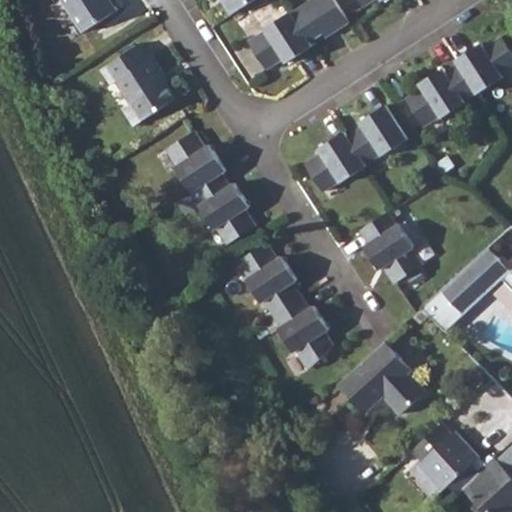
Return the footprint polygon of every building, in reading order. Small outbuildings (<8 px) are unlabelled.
[(63,0),(84,32),(118,10),(111,0),(63,0)] [(224,0),(233,14),(254,0),(224,0)] [(312,0),(293,13),(311,41),(325,33),(327,37),(351,21),(336,0),(312,0)] [(311,41),(293,13),(292,12),(266,28),(267,30),(251,41),(269,69),(285,58),(288,62),(314,45),(311,41)] [(460,64),(478,92),(479,93),(505,76),(504,75),(511,69),(511,51),(502,36),(485,47),(483,43),(457,60),(460,64)] [(152,58),(142,43),(102,69),(112,84),(118,80),(133,104),(125,109),(135,125),(176,99),(161,76),(165,73),(154,56),(152,58)] [(478,92),(460,64),(447,72),(444,68),(421,83),(424,87),(407,98),(426,126),(442,115),(444,117),(467,102),(466,100),(478,92)] [(349,136),(368,164),(383,154),(384,155),(410,138),(388,105),(362,121),(365,125),(349,136)] [(195,191),(224,173),(228,170),(211,144),(207,147),(196,131),(168,149),(179,165),(177,166),(194,192),(195,191)] [(368,164),(349,136),(346,131),(321,148),(323,152),(307,163),(325,191),(342,181),(343,182),(368,165),(368,164)] [(224,173),(195,191),(203,204),(202,205),(217,228),(219,227),(229,244),(258,225),(247,209),(251,206),(236,183),(232,185),(224,173)] [(195,191),(194,192),(180,200),(184,208),(194,210),(202,205),(203,204),(195,191)] [(399,224),(390,211),(362,230),(370,243),(366,246),(381,269),(385,266),(396,283),(425,264),(414,248),(416,246),(400,223),(399,224)] [(274,314),(303,295),(295,282),(299,279),(283,256),(279,259),(269,242),(240,260),(251,277),(249,278),(265,302),(266,300),(274,314)] [(423,307),(447,331),(504,279),(511,287),(511,268),(491,245),(423,307)] [(303,295),(274,314),(283,327),(281,328),(296,351),(298,349),(311,368),(336,345),(327,331),(331,329),(316,305),(311,308),(303,295)] [(386,341),(340,384),(367,413),(385,396),(402,414),(427,391),(410,372),(413,370),(386,341)] [(424,460),(420,464),(444,490),(451,484),(465,471),(472,478),(488,464),(457,430),(453,434),(442,423),(414,449),(424,460)] [(479,500),(472,507),(476,511),(511,511),(511,476),(506,470),(506,471),(494,458),(488,464),(472,478),(465,471),(451,484),(460,494),(467,487),(479,500)]
